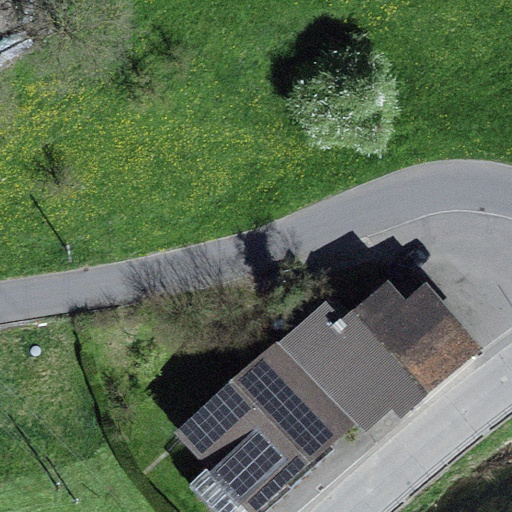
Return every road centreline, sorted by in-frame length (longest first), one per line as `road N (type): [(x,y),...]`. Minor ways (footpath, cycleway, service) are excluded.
road 1 (unclassified): [(0,303),(253,253),(428,188),(511,193)]
road 2 (unclassified): [(511,379),(352,511)]
